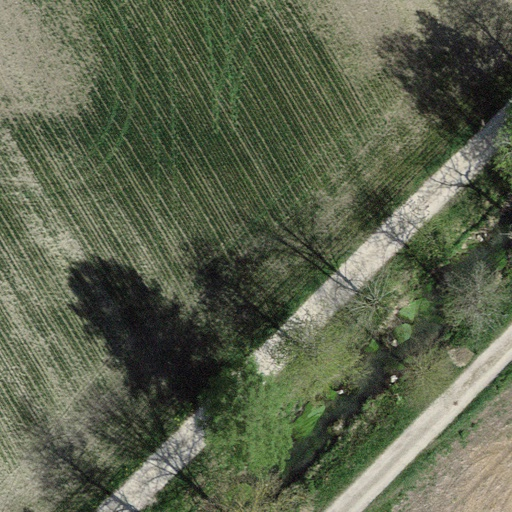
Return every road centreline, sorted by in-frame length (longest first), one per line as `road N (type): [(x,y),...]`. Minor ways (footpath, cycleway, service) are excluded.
road 1 (track): [(511,123),(123,511)]
road 2 (track): [(361,511),(511,362)]
